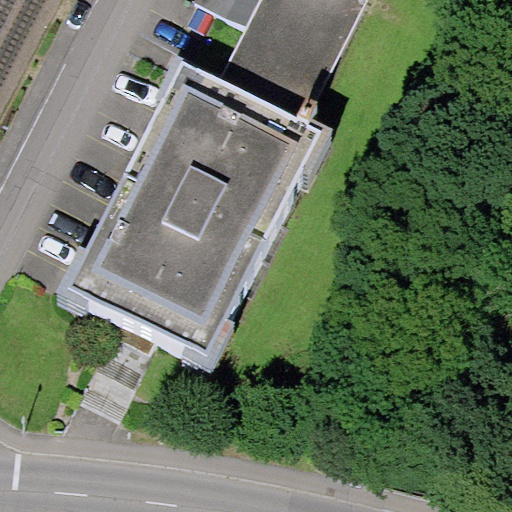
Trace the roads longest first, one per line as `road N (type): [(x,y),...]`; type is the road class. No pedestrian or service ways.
road 1 (residential): [(0,226),(112,0)]
road 2 (tertiary): [(217,511),(145,496),(0,484)]
